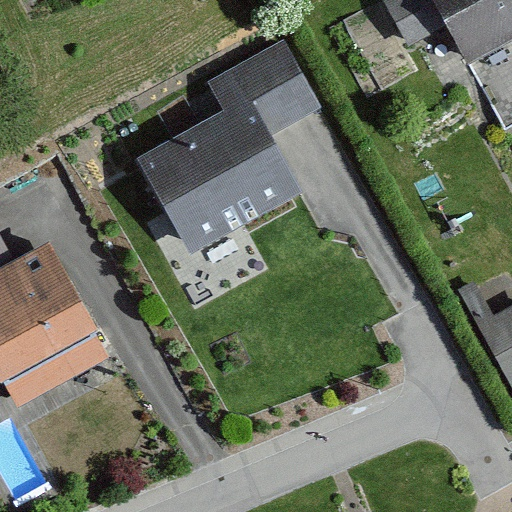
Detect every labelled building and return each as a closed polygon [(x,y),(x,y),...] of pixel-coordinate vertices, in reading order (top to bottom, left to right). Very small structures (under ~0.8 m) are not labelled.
[(511,0),(381,0),(401,38),(445,16),(469,62),(511,39),(511,0)] [(214,109),(132,153),(184,250),(297,191),(265,131),(312,106),(274,33),(196,74),(214,109)] [(0,248),(8,244),(0,228),(0,248)] [(42,236),(0,258),(0,384),(10,404),(105,353),(42,236)] [(511,301),(477,320),(511,387),(511,301)]
